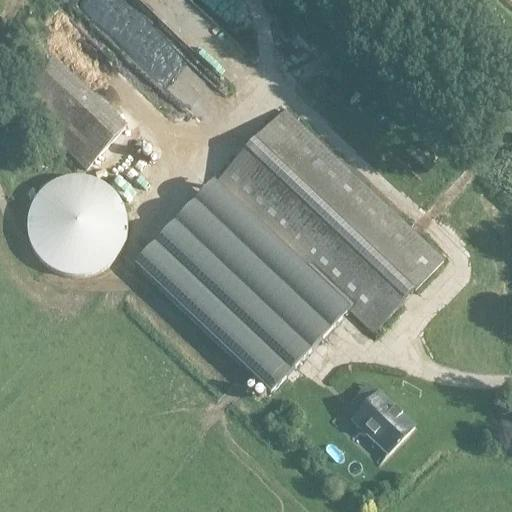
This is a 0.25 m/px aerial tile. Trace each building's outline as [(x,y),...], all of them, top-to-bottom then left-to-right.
[(46,42),(71,20),(58,6),(33,27),(46,42)] [(16,105),(86,172),(126,130),(57,63),(16,105)] [(285,114),(137,270),(269,395),(348,312),(374,337),(443,264),(285,114)] [(65,230),(24,224),(17,269),(102,282),(108,246),(88,243),(87,249),(62,245),(65,230)] [(415,431),(378,396),(352,424),(389,458),(415,431)]
